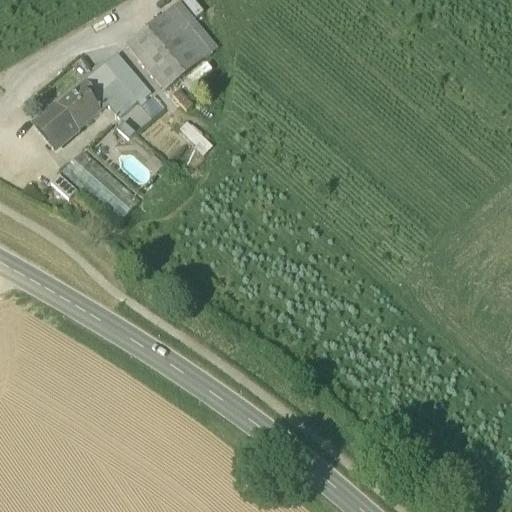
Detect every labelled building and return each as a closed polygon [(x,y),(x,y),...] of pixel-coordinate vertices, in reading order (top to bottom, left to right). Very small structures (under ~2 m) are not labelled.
[(165,21),(204,66),(218,55),(179,9),(165,21)] [(127,53),(165,99),(204,66),(165,21),(127,53)] [(148,98),(142,91),(118,65),(107,74),(106,73),(85,89),(95,102),(90,106),(100,118),(107,112),(118,125),(139,106),(139,105),(148,98)] [(83,89),(57,112),(78,137),(101,118),(100,118),(90,106),(95,102),(85,89),(84,89),(83,89)] [(57,156),(78,137),(57,112),(35,130),(57,156)] [(180,137),(196,151),(194,154),(204,162),(213,152),(187,129),(180,137)] [(62,179),(120,231),(140,208),(83,158),(62,179)] [(51,191),(69,206),(77,197),(59,182),(51,191)]
